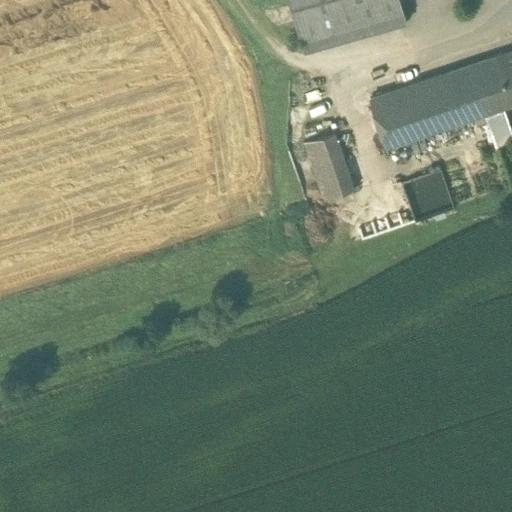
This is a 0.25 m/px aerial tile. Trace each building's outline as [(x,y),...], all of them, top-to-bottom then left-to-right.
[(292,0),(297,15),(350,0),(292,0)] [(399,0),(350,0),(297,15),(306,48),(405,20),(399,0)] [(511,46),(370,98),(387,146),(511,104),(511,46)] [(335,132),(305,142),(325,200),(355,189),(335,132)] [(441,170),(403,182),(415,222),(454,208),(441,170)] [(398,240),(398,225),(389,214),(382,210),(367,210),(355,219),(351,234),(356,248),(361,253),(375,257),(383,256),(395,247),(398,240)]
